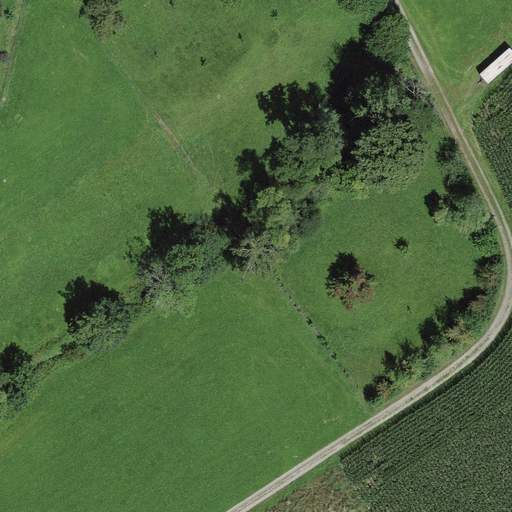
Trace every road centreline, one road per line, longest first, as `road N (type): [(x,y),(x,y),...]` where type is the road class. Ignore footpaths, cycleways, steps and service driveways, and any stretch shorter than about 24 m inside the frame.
road 1 (track): [(249,511),(442,380),(486,338),(509,294),(511,266)]
road 2 (track): [(511,256),(393,0)]
